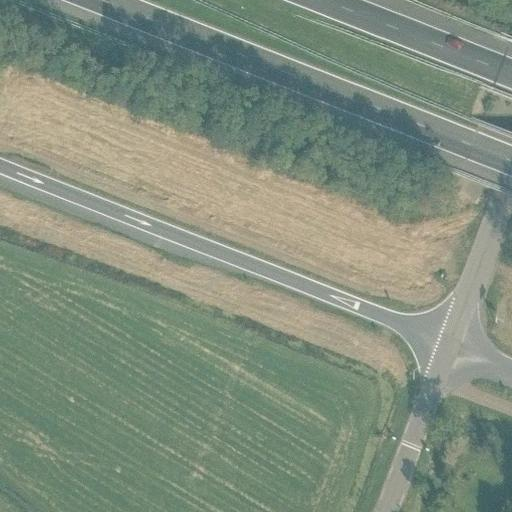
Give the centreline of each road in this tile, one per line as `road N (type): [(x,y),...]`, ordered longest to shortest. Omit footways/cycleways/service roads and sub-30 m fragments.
road 1 (motorway): [(0,167),(451,342)]
road 2 (motorway): [(99,0),(511,162)]
road 3 (motorway): [(511,75),(318,0)]
road 4 (tertiary): [(386,511),(451,342)]
road 5 (tertiary): [(451,342),(511,182)]
